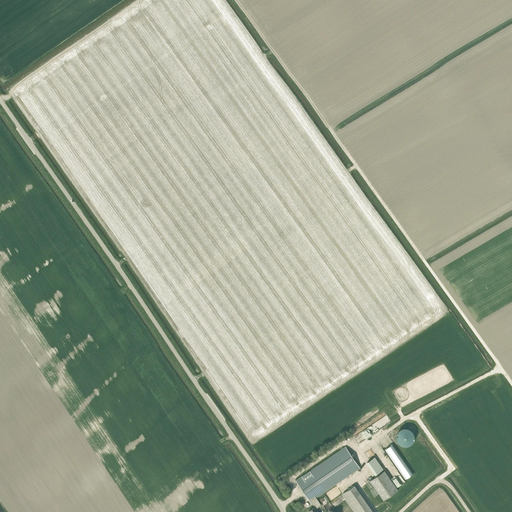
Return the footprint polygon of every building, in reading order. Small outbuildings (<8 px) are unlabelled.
[(414,438),(414,437),(414,436),(414,435),(414,434),(413,433),(413,432),(412,431),(411,429),(410,429),(409,429),(408,428),(407,428),(406,428),(404,428),(403,428),(401,429),(400,429),(399,430),(399,431),(398,432),(397,433),(396,435),(396,437),(396,438),(397,440),(397,441),(398,442),(399,443),(400,444),(401,444),(401,445),(403,445),(404,446),(406,446),(407,446),(408,445),(409,445),(410,444),(411,444),(411,443),(412,443),(413,441),(414,439),(414,438)] [(316,497),(360,468),(345,446),(296,480),(310,501),(311,501),(315,507),(309,511),(310,511),(319,511),(316,508),(321,505),(316,497)] [(396,462),(405,477),(413,473),(400,452),(397,453),(400,459),(396,462)] [(366,463),(369,467),(375,475),(380,471),(383,469),(375,457),(366,463)] [(384,500),(398,490),(384,470),(370,480),(384,500)] [(342,494),(354,511),(373,511),(354,485),(342,494)]
